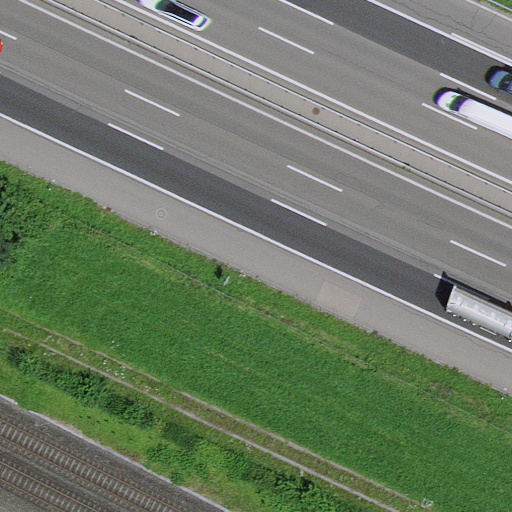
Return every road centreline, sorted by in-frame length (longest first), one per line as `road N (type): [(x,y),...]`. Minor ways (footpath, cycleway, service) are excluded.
road 1 (motorway): [(0,51),(511,288)]
road 2 (track): [(415,511),(0,316)]
road 3 (motorway): [(511,123),(245,0)]
